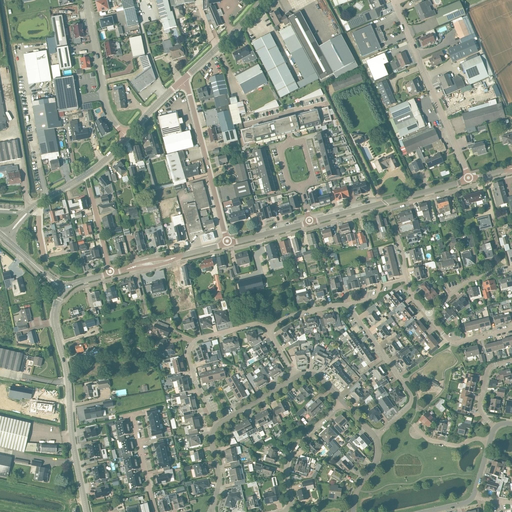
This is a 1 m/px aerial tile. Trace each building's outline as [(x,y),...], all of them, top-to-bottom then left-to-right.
[(96,4),(97,8),(97,7),(99,13),(105,11),(106,15),(117,12),(116,8),(113,9),(112,6),(111,2),(107,3),(106,0),(102,1),(101,1),(96,2),(96,4)] [(132,0),(121,0),(122,3),(124,11),(135,8),(133,1),(132,0)] [(170,7),(170,5),(169,5),(168,0),(150,0),(150,1),(152,0),(156,0),(160,15),(164,30),(177,27),(173,12),(171,12),(170,7)] [(350,30),(378,18),(381,17),(381,12),(385,10),(383,5),(384,5),(382,0),(368,0),(371,5),(374,3),(377,8),(375,9),(359,15),(360,17),(347,22),(350,30)] [(433,11),(431,11),(429,6),(431,5),(429,1),(415,7),(421,21),(435,15),(433,11)] [(439,26),(441,25),(465,15),(460,2),(454,4),(455,5),(440,11),(440,12),(442,16),(436,19),(439,26)] [(214,6),(207,9),(215,28),(222,25),(219,17),(217,11),(214,6)] [(177,20),(184,18),(181,7),(174,9),(177,20)] [(135,8),(124,11),(128,28),(139,25),(135,8)] [(270,15),(275,25),(273,27),(276,32),(279,30),(277,26),(283,23),(285,26),(290,23),(285,15),(281,17),(278,11),(270,15)] [(300,12),(291,17),(289,12),(285,14),(288,19),(321,80),(333,74),(336,79),(358,67),(341,35),(319,47),(300,12)] [(64,29),(61,16),(50,18),(54,38),(56,48),(67,46),(65,35),(68,35),(67,29),(64,29)] [(462,44),(473,39),(476,38),(467,17),(453,23),(462,44)] [(115,22),(114,18),(112,18),(108,19),(108,18),(104,19),(104,20),(100,21),(102,29),(103,29),(103,30),(106,29),(106,28),(114,26),(113,22),(115,22)] [(73,26),(72,26),(73,31),(75,39),(73,39),(74,44),(81,43),(80,42),(80,38),(83,38),(83,36),(81,25),(73,26)] [(371,25),(352,33),(362,57),(381,49),(379,44),(385,41),(379,27),(373,30),(371,25)] [(304,80),(296,84),(270,34),(252,43),(281,98),(299,89),(319,79),(291,26),(279,32),(304,80)] [(423,46),(435,41),(438,40),(433,30),(426,33),(427,36),(420,39),(423,46)] [(133,58),(145,55),(141,36),(129,39),(133,58)] [(54,38),(46,40),(48,50),(56,49),(56,48),(54,38)] [(473,39),(462,44),(447,50),(452,63),(478,52),(473,39)] [(171,45),(169,40),(162,42),(165,54),(167,53),(166,53),(170,52),(171,52),(173,59),(177,58),(176,57),(180,56),(181,57),(183,56),(184,55),(181,45),(175,47),(171,48),(171,45)] [(114,43),(113,42),(105,44),(107,52),(106,52),(107,57),(113,56),(114,57),(122,55),(120,49),(117,50),(115,42),(114,43)] [(67,47),(56,49),(60,70),(71,68),(67,47)] [(242,59),(242,60),(244,64),(253,61),(257,59),(253,51),(249,53),(246,47),(240,50),(238,52),(238,51),(233,54),(237,61),(242,59)] [(51,81),(46,51),(23,55),(28,84),(51,81)] [(432,55),(433,58),(429,60),(432,67),(442,63),(440,59),(444,57),(442,51),(432,55)] [(396,56),(398,60),(396,61),(396,62),(395,63),(398,69),(396,69),(398,73),(406,69),(405,67),(409,65),(406,58),(407,58),(405,53),(396,56)] [(385,54),(366,62),(374,82),(388,76),(384,66),(389,64),(385,54)] [(492,76),(484,55),(461,64),(459,65),(462,72),(464,71),(470,85),(492,76)] [(139,92),(156,80),(147,56),(139,57),(144,71),(131,81),(139,92)] [(82,70),(90,68),(88,57),(80,59),(82,69),(82,70)] [(258,64),(235,76),(245,94),(267,82),(258,64)] [(334,92),(363,81),(360,73),(331,84),(334,92)] [(231,105),(229,98),(223,75),(210,78),(212,87),(215,98),(217,97),(220,107),(228,105),(231,105)] [(455,78),(450,80),(447,75),(438,79),(445,96),(465,87),(462,79),(456,75),(455,78)] [(53,80),(58,112),(78,109),(72,77),(53,80)] [(417,80),(408,84),(413,96),(422,92),(417,80)] [(377,85),(382,98),(381,99),(383,105),(385,104),(386,107),(396,103),(386,81),(377,85)] [(126,103),(123,90),(123,86),(114,88),(115,91),(113,92),(115,103),(116,103),(117,110),(125,109),(124,103),(126,103)] [(212,87),(206,88),(198,90),(200,99),(200,101),(215,98),(212,87)] [(236,96),(229,98),(231,105),(236,103),(238,103),(236,96)] [(36,132),(54,129),(62,127),(61,121),(58,122),(55,103),(54,99),(31,102),(32,106),(36,132)] [(426,127),(414,99),(407,102),(407,101),(389,109),(393,119),(395,123),(393,124),(394,126),(396,125),(396,126),(394,127),(395,130),(397,129),(401,138),(419,130),(426,127)] [(497,105),(495,100),(488,102),(488,100),(467,106),(469,112),(462,114),(466,128),(464,129),(465,132),(467,131),(467,133),(476,131),(475,126),(505,118),(501,103),(497,105)] [(236,103),(239,114),(245,113),(243,102),(238,103),(236,103)] [(232,121),(240,119),(239,114),(236,103),(231,105),(228,105),(232,121)] [(220,124),(232,121),(228,105),(220,107),(220,108),(203,112),(207,127),(220,123),(220,124)] [(331,120),(328,108),(320,110),(320,109),(317,110),(317,112),(291,119),(291,117),(284,119),(278,120),(278,122),(252,129),(252,127),(248,128),(249,129),(242,131),(245,143),(252,142),(255,142),(281,136),(288,135),(296,133),(296,132),(321,125),(321,124),(324,123),(325,125),(328,124),(327,122),(331,120)] [(162,136),(182,131),(180,125),(183,124),(182,119),(179,120),(177,113),(158,117),(162,136)] [(101,119),(95,122),(97,127),(96,127),(102,137),(109,133),(107,130),(108,129),(106,126),(105,126),(104,123),(103,123),(101,119)] [(226,133),(235,130),(233,125),(241,123),(240,119),(232,121),(220,124),(221,128),(215,129),(215,128),(208,130),(209,137),(226,133)] [(77,125),(77,121),(70,122),(70,124),(73,141),(77,140),(77,141),(78,141),(79,141),(80,140),(88,138),(86,130),(80,131),(79,125),(77,125)] [(54,129),(36,132),(41,156),(42,160),(49,158),(49,162),(51,170),(51,169),(51,171),(55,170),(55,169),(59,168),(58,160),(57,160),(57,157),(59,157),(58,152),(54,129)] [(215,142),(218,141),(224,139),(225,143),(237,140),(235,130),(226,133),(209,137),(211,143),(212,144),(214,143),(215,142)] [(194,147),(190,131),(182,133),(182,131),(162,136),(162,137),(167,154),(194,147)] [(439,153),(438,150),(444,147),(441,140),(439,140),(436,132),(404,146),(399,148),(402,156),(407,154),(416,150),(420,149),(431,144),(434,151),(437,150),(439,153)] [(161,155),(161,151),(155,133),(148,135),(151,147),(145,149),(147,156),(153,155),(154,157),(161,155)] [(318,141),(330,138),(328,133),(317,136),(318,141)] [(511,133),(501,137),(503,145),(508,144),(508,145),(510,145),(511,146),(511,145),(511,133)] [(364,143),(362,138),(361,137),(363,136),(350,134),(356,147),(364,143)] [(330,138),(318,141),(318,142),(319,142),(320,146),(330,144),(328,139),(330,138)] [(17,140),(0,143),(0,162),(20,159),(17,140)] [(482,142),(475,144),(474,143),(467,145),(469,150),(472,149),(473,154),(477,152),(478,155),(486,153),(484,145),(483,145),(482,142)] [(137,163),(138,167),(144,165),(143,161),(144,161),(140,146),(133,147),(137,163)] [(332,149),(321,152),(323,157),(334,154),(332,149)] [(425,162),(424,158),(423,158),(420,149),(416,150),(420,161),(409,165),(412,172),(415,170),(416,172),(420,170),(420,171),(424,170),(421,164),(425,162)] [(266,155),(264,150),(263,150),(259,151),(259,150),(252,151),(254,158),(256,158),(266,155)] [(188,171),(186,171),(183,160),(185,160),(182,151),(168,155),(165,156),(173,183),(173,186),(186,182),(185,179),(199,175),(198,171),(197,171),(197,170),(199,167),(198,164),(190,166),(190,167),(187,167),(188,171)] [(443,162),(439,153),(434,155),(435,158),(429,160),(427,157),(424,158),(425,162),(428,169),(443,162)] [(334,154),(323,157),(324,162),(334,160),(332,154),(334,154)] [(217,167),(223,166),(226,165),(226,163),(227,162),(226,156),(215,159),(217,167)] [(392,156),(377,163),(376,161),(372,163),(375,168),(376,167),(379,172),(386,169),(385,166),(390,164),(392,170),(398,167),(392,156)] [(325,167),(335,165),(337,164),(336,159),(334,160),(324,162),(325,167)] [(117,172),(121,177),(127,171),(123,167),(124,166),(119,161),(112,168),(117,172)] [(65,174),(70,173),(68,163),(63,163),(64,168),(61,169),(62,174),(65,173),(65,174)] [(240,182),(247,180),(243,163),(235,165),(240,182)] [(173,186),(173,183),(156,187),(150,164),(146,165),(153,191),(173,186)] [(330,180),(341,177),(338,169),(337,170),(327,173),(328,178),(329,178),(330,180)] [(270,171),(260,173),(259,174),(260,179),(271,176),(270,171)] [(18,172),(8,174),(10,185),(20,183),(19,177),(18,172)] [(110,184),(103,176),(98,180),(105,188),(107,187),(111,193),(113,191),(111,183),(110,184)] [(193,194),(205,190),(206,190),(205,188),(204,188),(203,181),(191,184),(193,194)] [(237,198),(247,196),(251,195),(247,183),(247,182),(233,185),(235,194),(237,198)] [(352,184),(351,182),(348,183),(349,186),(352,186),(355,196),(358,195),(358,196),(361,195),(358,184),(358,182),(352,184)] [(358,184),(361,195),(365,194),(364,193),(367,192),(365,182),(358,184)] [(497,206),(507,203),(501,183),(493,185),(495,194),(493,195),(497,206)] [(274,186),(264,189),(266,195),(274,192),(276,192),(274,186)] [(340,189),(343,200),(348,198),(348,197),(349,197),(346,187),(340,189)] [(343,200),(340,189),(333,191),(336,201),(337,200),(337,201),(343,200)] [(196,202),(197,210),(209,207),(205,192),(206,192),(205,190),(193,194),(196,202)] [(321,205),(319,199),(317,199),(316,193),(315,194),(315,192),(309,194),(310,195),(309,195),(312,205),(320,203),(320,205),(321,205)] [(481,198),(480,193),(470,195),(472,204),(482,201),(483,205),(487,204),(485,197),(481,198)] [(102,205),(109,204),(107,195),(100,197),(102,205)] [(472,204),(470,195),(463,197),(465,203),(461,204),(463,211),(467,210),(466,205),(472,204)] [(319,199),(321,205),(330,203),(329,196),(325,197),(324,196),(319,197),(319,199)] [(290,207),(292,213),(291,211),(299,209),(296,198),(296,199),(295,197),(290,199),(290,200),(291,206),(290,207),(290,206),(290,207)] [(76,207),(87,204),(85,199),(78,201),(79,203),(73,204),(72,200),(68,201),(70,208),(73,208),(76,207)] [(451,215),(446,199),(441,200),(441,201),(442,204),(443,204),(444,208),(445,213),(446,216),(447,222),(461,218),(461,215),(457,216),(456,213),(451,215)] [(441,200),(437,202),(438,206),(437,206),(438,209),(439,209),(440,215),(445,213),(444,208),(443,204),(442,204),(441,201),(441,200)] [(200,220),(197,210),(196,202),(183,206),(190,234),(202,231),(202,228),(206,227),(206,230),(215,228),(213,221),(209,222),(208,217),(200,219),(201,219),(200,220)] [(114,203),(110,204),(109,204),(102,205),(103,206),(99,207),(101,214),(116,210),(114,203)] [(269,219),(266,208),(265,204),(262,205),(263,210),(260,211),(261,214),(260,214),(261,217),(262,217),(263,221),(269,219)] [(284,208),(283,204),(279,205),(280,209),(282,216),(292,213),(290,207),(284,208)] [(426,218),(427,221),(430,220),(426,204),(418,205),(420,212),(421,211),(423,219),(426,218)] [(237,214),(239,222),(246,220),(244,211),(241,212),(239,206),(235,207),(237,214)] [(266,208),(269,219),(275,217),(274,214),(275,214),(274,211),(273,207),(272,207),(272,206),(266,208)] [(68,214),(67,207),(63,208),(64,209),(56,211),(49,213),(50,218),(59,216),(64,215),(68,214)] [(138,214),(137,207),(125,210),(126,215),(130,214),(130,216),(138,214)] [(237,214),(235,207),(231,208),(233,214),(229,215),(231,224),(239,222),(237,214)] [(399,214),(401,223),(413,220),(411,212),(405,213),(399,214)] [(507,213),(496,216),(498,224),(509,221),(507,213)] [(59,216),(50,218),(51,223),(59,222),(58,221),(61,221),(61,220),(64,219),(65,221),(68,221),(68,223),(59,226),(59,228),(65,227),(71,225),(69,214),(64,215),(59,216)] [(172,218),(174,228),(178,242),(184,241),(180,226),(184,225),(182,215),(172,218)] [(383,220),(381,215),(376,217),(380,232),(382,237),(387,235),(385,226),(388,226),(386,219),(383,220)] [(111,216),(102,218),(103,224),(105,223),(106,226),(105,226),(106,231),(114,229),(111,216)] [(489,216),(477,219),(480,231),(492,228),(489,216)] [(418,220),(412,222),(414,231),(420,229),(418,220)] [(75,230),(76,233),(91,229),(90,224),(83,226),(83,228),(75,230)] [(71,225),(65,227),(66,232),(59,233),(60,235),(53,236),(54,242),(68,238),(69,238),(74,237),(71,225)] [(341,235),(341,238),(346,237),(349,246),(357,244),(354,234),(348,236),(347,233),(350,232),(348,225),(339,227),(341,235)] [(157,247),(164,245),(161,232),(163,232),(162,226),(157,227),(158,233),(154,234),(157,247)] [(334,237),(332,238),(330,229),(322,232),(324,239),(328,238),(329,243),(333,242),(335,241),(336,245),(341,243),(338,235),(333,236),(334,237)] [(413,235),(406,237),(408,244),(418,242),(417,238),(421,237),(420,230),(413,232),(413,235)] [(358,232),(358,235),(362,249),(368,247),(365,236),(363,237),(363,233),(362,233),(361,231),(358,232)] [(142,233),(135,234),(139,252),(146,250),(142,233)] [(314,249),(318,248),(314,234),(307,236),(309,247),(313,246),(314,249)] [(472,235),(467,236),(469,243),(473,241),(475,247),(472,235)] [(125,243),(124,237),(115,239),(116,245),(119,256),(125,255),(125,254),(128,253),(125,242),(125,243)] [(68,238),(54,242),(56,247),(63,246),(63,247),(67,246),(66,242),(69,242),(69,238),(68,238)] [(301,254),(300,249),(297,239),(292,241),(297,259),(302,258),(301,254)] [(284,255),(285,260),(292,258),(288,242),(280,244),(283,255),(284,255)] [(76,243),(70,245),(71,253),(78,251),(76,243)] [(489,244),(488,244),(482,246),(482,249),(479,250),(479,251),(479,253),(481,254),(482,254),(483,258),(485,259),(493,257),(494,256),(491,245),(489,244)] [(274,245),(265,247),(269,261),(270,261),(272,269),(283,266),(282,262),(279,263),(278,259),(274,245)] [(382,249),(384,256),(393,254),(391,246),(382,249)] [(86,257),(99,254),(98,248),(84,252),(85,257),(86,257)] [(300,249),(301,254),(303,253),(305,260),(313,258),(312,251),(306,252),(305,248),(300,249)] [(414,263),(422,261),(419,249),(410,251),(411,257),(410,257),(411,260),(413,259),(414,263)] [(456,258),(455,258),(454,254),(450,256),(449,251),(445,252),(449,269),(453,268),(453,270),(459,269),(456,258)] [(238,266),(250,263),(247,252),(235,255),(238,266)] [(449,269),(445,252),(441,253),(443,261),(437,263),(440,274),(446,272),(446,270),(449,269)] [(470,252),(461,254),(463,259),(464,259),(466,265),(466,267),(472,265),(475,264),(473,255),(471,255),(470,252)] [(100,259),(99,254),(86,257),(85,257),(81,258),(83,264),(87,263),(87,262),(100,259)] [(384,256),(386,263),(395,261),(393,254),(384,256)] [(219,270),(227,269),(224,257),(216,259),(219,270)] [(210,267),(213,266),(212,260),(203,262),(204,265),(200,266),(201,270),(205,269),(206,272),(211,271),(210,267)] [(386,263),(388,271),(397,268),(395,261),(386,263)] [(349,267),(354,289),(360,287),(360,285),(362,285),(361,277),(355,278),(354,275),(352,266),(349,267)] [(181,268),(185,287),(190,285),(187,267),(181,268)] [(348,277),(349,280),(343,281),(345,289),(348,288),(348,290),(354,289),(349,267),(346,268),(348,276),(348,277)] [(418,280),(426,278),(423,267),(414,269),(415,274),(416,274),(418,280)] [(372,285),(368,269),(367,268),(364,269),(366,276),(361,277),(362,285),(365,284),(366,286),(372,285)] [(368,269),(372,285),(378,283),(377,281),(380,280),(378,273),(373,274),(372,271),(371,268),(368,269)] [(388,271),(390,278),(399,276),(397,268),(388,271)] [(9,272),(2,274),(5,289),(6,289),(5,285),(12,283),(13,287),(15,295),(24,293),(23,288),(23,287),(22,285),(23,285),(22,285),(21,280),(14,282),(13,279),(11,279),(9,272)] [(340,275),(335,276),(329,278),(333,294),(341,292),(339,282),(342,281),(340,275)] [(237,282),(240,294),(265,288),(262,276),(237,282)] [(499,281),(502,289),(509,288),(510,292),(511,291),(511,285),(510,278),(499,281)] [(136,290),(135,288),(133,280),(120,283),(121,289),(128,287),(130,292),(132,295),(136,294),(137,297),(141,296),(139,289),(136,290)] [(161,292),(164,291),(161,280),(157,281),(157,283),(150,284),(152,293),(161,291),(161,292)] [(493,281),(483,284),(484,291),(482,292),(484,300),(489,299),(487,292),(496,290),(493,281)] [(429,302),(437,295),(432,289),(431,290),(425,282),(419,287),(421,289),(422,289),(426,293),(423,296),(429,302)] [(317,298),(318,298),(321,298),(321,297),(324,296),(324,294),(327,293),(325,285),(320,286),(320,288),(315,290),(317,298)] [(110,301),(117,298),(114,288),(106,290),(110,301)] [(468,290),(470,298),(477,296),(478,298),(481,297),(480,290),(476,291),(475,288),(468,290)] [(94,307),(102,305),(99,292),(91,294),(94,307)] [(298,302),(309,300),(307,292),(296,294),(298,302)] [(393,303),(401,297),(397,292),(391,296),(389,293),(384,297),(388,303),(390,300),(393,303)] [(401,297),(393,303),(395,306),(392,308),(396,312),(401,308),(399,305),(404,301),(401,297)] [(452,306),(454,308),(453,309),(453,310),(454,311),(455,311),(456,310),(458,312),(467,304),(461,298),(458,301),(452,306)] [(223,309),(221,309),(222,311),(215,313),(218,324),(228,321),(224,309),(227,309),(225,301),(221,302),(223,309)] [(369,322),(371,320),(378,316),(376,313),(379,311),(377,309),(374,305),(369,308),(368,309),(372,313),(370,314),(366,317),(368,320),(369,322)] [(202,327),(212,325),(209,314),(212,314),(210,306),(206,307),(208,314),(199,316),(202,327)] [(404,317),(412,310),(408,306),(403,310),(401,308),(396,312),(399,316),(402,314),(404,317)] [(511,314),(510,307),(510,309),(503,311),(503,314),(505,323),(511,321),(508,313),(511,312),(511,314)] [(72,318),(82,316),(85,315),(84,312),(81,312),(79,308),(70,310),(72,318)] [(441,314),(446,320),(450,318),(452,320),(457,316),(451,309),(449,311),(447,308),(444,311),(441,314)] [(18,332),(28,329),(26,323),(31,322),(29,316),(30,315),(28,309),(20,311),(22,317),(20,317),(21,322),(16,323),(18,332)] [(95,312),(95,309),(91,310),(92,316),(93,318),(97,317),(97,316),(99,316),(99,314),(100,314),(99,309),(97,310),(97,311),(95,312)] [(185,329),(194,326),(193,319),(197,318),(194,309),(190,310),(192,319),(183,322),(185,329)] [(412,310),(404,317),(406,319),(404,322),(405,324),(404,325),(406,327),(412,322),(410,320),(416,315),(412,310)] [(328,314),(330,324),(333,324),(334,327),(336,326),(337,328),(341,327),(339,319),(335,320),(333,313),(328,314)] [(500,324),(498,315),(493,316),(492,313),(489,314),(492,323),(494,322),(495,325),(500,324)] [(321,323),(323,331),(326,330),(326,329),(328,328),(327,325),(330,324),(328,314),(322,315),(324,322),(321,323)] [(378,316),(369,322),(373,326),(378,322),(380,325),(386,321),(387,320),(385,317),(383,318),(382,316),(379,318),(378,316)] [(310,318),(313,328),(316,328),(317,331),(319,330),(319,332),(323,331),(321,323),(318,324),(316,317),(310,318)] [(472,331),(468,317),(465,318),(467,324),(464,325),(461,325),(463,330),(465,329),(465,333),(472,331)] [(476,322),(470,323),(469,317),(468,317),(472,331),(478,329),(476,322)] [(85,322),(85,323),(81,324),(81,323),(73,325),(76,337),(84,334),(82,328),(87,327),(87,328),(99,325),(97,318),(85,322)] [(305,334),(308,333),(311,332),(310,329),(313,328),(310,318),(305,320),(306,323),(302,324),(305,334)] [(482,320),(484,328),(490,326),(488,318),(482,320)] [(412,322),(406,327),(408,330),(409,328),(411,330),(413,328),(416,331),(423,325),(418,320),(414,324),(412,322)] [(482,320),(476,322),(478,329),(484,328),(482,320)] [(161,334),(167,337),(170,330),(163,327),(165,324),(157,321),(156,324),(155,324),(152,332),(153,332),(151,335),(159,338),(161,334)] [(386,321),(380,325),(382,328),(376,331),(380,336),(388,330),(386,328),(389,326),(386,321)] [(284,339),(293,333),(291,331),(294,329),(291,324),(285,327),(287,330),(281,334),(284,339)] [(417,342),(424,336),(422,334),(426,330),(423,325),(416,331),(413,334),(416,338),(415,339),(417,342)] [(390,333),(388,330),(380,336),(383,341),(389,337),(391,339),(390,340),(396,336),(395,336),(397,335),(395,332),(394,333),(393,331),(390,333)] [(28,333),(28,334),(25,335),(21,336),(21,333),(16,334),(18,342),(19,342),(20,342),(27,340),(29,339),(31,344),(37,343),(34,331),(28,333)] [(253,341),(254,346),(262,341),(259,337),(256,338),(254,332),(246,334),(248,342),(253,341)] [(347,341),(347,342),(354,337),(351,332),(345,337),(342,339),(345,343),(347,341)] [(294,336),(293,333),(284,339),(287,343),(289,342),(291,345),(293,344),(294,343),(298,340),(307,341),(306,338),(305,334),(299,338),(297,334),(294,336)] [(396,336),(390,340),(392,343),(386,347),(390,351),(398,345),(396,343),(399,341),(398,339),(401,337),(399,334),(397,335),(395,336),(396,336)] [(424,336),(417,342),(419,344),(421,343),(422,344),(425,342),(427,345),(434,340),(430,335),(426,338),(424,336)] [(234,341),(233,337),(227,339),(230,349),(233,348),(234,351),(241,349),(238,340),(234,341)] [(347,342),(350,346),(357,341),(354,337),(347,342)] [(508,338),(502,339),(504,349),(505,349),(504,347),(510,346),(508,338)] [(172,354),(175,353),(173,344),(171,345),(170,346),(168,346),(167,345),(166,344),(167,343),(166,339),(158,341),(160,350),(163,350),(165,351),(164,352),(165,356),(171,355),(172,354)] [(224,347),(221,348),(222,354),(228,353),(227,350),(230,349),(227,339),(222,340),(224,347)] [(502,341),(496,342),(498,350),(504,349),(502,339),(502,341)] [(434,340),(427,345),(430,348),(427,350),(429,352),(428,353),(430,355),(433,352),(432,350),(438,344),(434,340)] [(198,356),(208,353),(207,350),(210,349),(210,346),(212,346),(210,341),(202,344),(203,347),(196,349),(198,356)] [(350,346),(353,350),(362,344),(362,343),(360,345),(357,341),(350,346)] [(496,342),(490,344),(492,352),(498,350),(496,342)] [(77,354),(84,351),(83,349),(87,348),(86,344),(75,347),(77,354)] [(262,347),(260,344),(252,348),(254,352),(255,351),(260,359),(264,357),(263,355),(268,352),(264,345),(262,347)] [(359,352),(365,348),(362,344),(353,350),(353,351),(356,349),(359,352)] [(486,353),(492,352),(490,344),(484,345),(485,349),(483,349),(484,354),(486,353)] [(312,353),(313,346),(309,345),(308,348),(306,349),(305,347),(303,347),(303,351),(300,351),(302,361),(307,360),(307,358),(311,357),(310,353),(312,353)] [(398,345),(390,351),(393,356),(400,351),(402,354),(409,349),(406,346),(404,348),(402,346),(400,348),(398,345)] [(319,362),(323,353),(321,351),(322,348),(317,346),(314,351),(317,353),(314,359),(314,360),(314,362),(317,363),(318,362),(319,362)] [(466,358),(478,355),(476,346),(464,350),(466,358)] [(19,372),(22,355),(23,354),(17,353),(5,350),(0,348),(0,368),(12,371),(18,372),(19,372)] [(362,356),(368,352),(365,348),(359,352),(359,353),(362,356)] [(409,349),(402,354),(404,356),(397,361),(400,366),(408,360),(406,357),(409,356),(408,354),(411,352),(409,349)] [(339,354),(338,350),(333,354),(330,352),(327,351),(326,354),(323,353),(319,362),(319,364),(322,366),(324,364),(325,362),(329,364),(332,358),(334,359),(339,354)] [(362,356),(364,361),(371,356),(368,352),(362,356)] [(208,353),(198,356),(200,362),(206,360),(207,364),(218,361),(216,355),(209,357),(208,353)] [(22,355),(19,372),(22,372),(25,360),(33,362),(32,365),(40,367),(42,359),(34,357),(22,355)] [(367,365),(374,360),(371,356),(364,361),(367,365)] [(275,364),(272,366),(277,375),(282,372),(279,366),(282,364),(278,358),(273,362),(275,364)] [(174,367),(184,365),(182,359),(172,361),(174,367)] [(408,360),(400,366),(403,371),(410,366),(412,369),(417,365),(415,362),(414,362),(413,361),(410,362),(408,360)] [(338,366),(335,362),(329,368),(332,372),(338,366)] [(262,368),(266,374),(269,372),(273,378),(277,375),(272,366),(270,363),(262,368)] [(184,365),(174,367),(175,374),(185,372),(184,365)] [(334,377),(342,370),(338,366),(332,372),(335,375),(334,377)] [(373,367),(367,371),(371,376),(373,374),(375,377),(384,371),(380,366),(375,370),(373,367)] [(217,369),(220,379),(226,377),(223,367),(217,369)] [(266,374),(262,368),(259,370),(260,372),(256,374),(258,377),(263,386),(268,383),(263,376),(266,374)] [(217,369),(212,371),(214,380),(220,379),(217,369)] [(499,372),(500,376),(496,376),(497,379),(500,379),(501,380),(504,379),(505,382),(511,380),(511,377),(510,369),(499,372)] [(334,377),(338,381),(344,375),(340,371),(342,370),(334,377)] [(212,371),(206,372),(208,382),(214,380),(212,371)] [(380,384),(383,382),(381,379),(387,375),(384,371),(375,377),(377,379),(374,381),(378,387),(381,385),(380,384)] [(202,383),(208,382),(206,372),(200,374),(202,383)] [(252,377),(250,373),(246,375),(250,382),(253,380),(258,389),(263,386),(258,377),(255,379),(253,376),(252,377)] [(466,384),(475,386),(476,379),(473,378),(474,375),(466,373),(465,378),(467,379),(466,384)] [(226,380),(230,385),(238,380),(235,375),(226,380)] [(338,381),(341,384),(347,379),(344,375),(338,381)] [(178,387),(188,385),(187,378),(179,380),(179,376),(174,377),(171,378),(172,382),(177,381),(178,387)] [(345,388),(351,383),(347,379),(341,384),(345,388)] [(109,380),(97,382),(98,389),(110,388),(109,380)] [(230,385),(232,390),(241,385),(238,380),(230,385)] [(353,399),(361,392),(359,389),(361,387),(360,386),(360,385),(358,382),(352,388),(354,390),(349,395),(353,399)] [(295,398),(300,403),(306,397),(306,398),(312,392),(305,384),(299,390),(301,392),(295,398)] [(475,386),(466,384),(465,389),(462,388),(461,393),(469,395),(470,392),(473,392),(475,386)] [(86,398),(93,397),(91,385),(84,386),(86,398)] [(188,385),(178,387),(180,393),(189,391),(188,385)] [(232,390),(235,395),(244,390),(241,385),(232,390)] [(386,397),(388,395),(383,387),(381,385),(378,387),(377,388),(384,398),(378,402),(386,412),(393,407),(386,397)] [(11,386),(9,396),(11,396),(15,397),(15,399),(21,400),(22,398),(30,400),(32,390),(13,387),(11,386)] [(397,402),(403,397),(396,388),(390,392),(397,402)] [(498,389),(497,396),(504,397),(505,390),(498,389)] [(244,390),(235,395),(239,401),(247,396),(244,390)] [(361,392),(353,399),(357,403),(362,398),(364,401),(367,398),(370,396),(368,393),(367,394),(365,392),(363,394),(361,392)] [(469,395),(461,393),(460,398),(463,398),(462,403),(470,405),(472,399),(469,398),(469,395)] [(186,405),(195,403),(194,397),(187,398),(187,395),(180,397),(181,403),(185,402),(186,405)] [(307,409),(310,412),(308,413),(308,415),(310,416),(311,417),(313,415),(314,416),(325,406),(318,399),(307,409)] [(498,412),(500,401),(491,399),(490,410),(498,412)] [(112,400),(103,402),(104,409),(114,407),(112,400)] [(442,400),(436,406),(438,408),(441,405),(442,404),(443,403),(444,401),(442,400)] [(281,412),(282,413),(288,410),(284,401),(278,404),(279,406),(274,409),(277,414),(281,412)] [(36,402),(34,414),(39,414),(40,412),(52,413),(53,404),(36,402)] [(184,410),(183,410),(184,416),(191,414),(190,411),(197,410),(195,403),(186,405),(186,406),(183,407),(184,410)] [(470,405),(462,403),(460,408),(458,408),(457,412),(465,414),(465,411),(469,412),(470,405)] [(157,410),(156,406),(150,408),(150,411),(147,412),(148,417),(149,417),(158,415),(157,410)] [(86,420),(102,417),(101,407),(84,410),(86,420)] [(373,419),(376,423),(380,420),(377,416),(377,414),(380,412),(376,407),(366,413),(371,420),(373,419)] [(279,424),(275,417),(274,415),(270,417),(266,410),(261,413),(266,423),(271,420),(274,425),(278,423),(278,424),(279,424)] [(428,427),(435,420),(427,412),(419,420),(423,424),(424,423),(428,427)] [(258,423),(255,425),(259,433),(263,431),(260,426),(266,423),(261,413),(255,416),(258,423)] [(199,417),(193,418),(192,414),(191,414),(184,416),(183,416),(185,422),(190,421),(190,425),(200,423),(199,417)] [(337,424),(334,427),(340,433),(345,429),(342,426),(347,421),(341,415),(335,421),(337,424)] [(0,446),(23,452),(30,424),(0,416),(0,446)] [(469,429),(471,421),(472,418),(462,416),(462,419),(465,420),(464,424),(462,423),(461,423),(459,424),(458,427),(459,427),(457,434),(464,435),(466,428),(469,429)] [(127,422),(121,424),(120,421),(115,422),(117,431),(129,428),(127,422)] [(241,424),(246,433),(251,430),(253,434),(257,432),(254,425),(251,426),(248,421),(241,424)] [(440,423),(439,426),(436,426),(435,431),(438,431),(437,434),(445,436),(446,428),(450,429),(451,422),(448,421),(447,425),(440,423)] [(200,423),(190,425),(191,429),(188,430),(189,434),(196,433),(196,430),(201,428),(200,423)] [(246,433),(241,424),(235,428),(238,433),(235,435),(239,441),(243,439),(241,435),(246,433)] [(86,439),(97,436),(96,432),(99,432),(97,425),(86,428),(87,431),(84,432),(85,435),(84,435),(85,438),(86,439)] [(333,446),(332,445),(335,442),(336,441),(336,440),(335,440),(334,438),(337,436),(329,427),(320,435),(325,441),(323,443),(329,450),(333,446)] [(119,440),(124,439),(124,438),(124,436),(130,434),(129,428),(117,431),(119,440)] [(163,437),(162,435),(161,429),(152,431),(151,431),(153,437),(156,436),(157,439),(163,437)] [(355,434),(350,439),(352,442),(354,444),(355,444),(358,441),(364,448),(370,443),(363,434),(359,438),(355,434)] [(193,438),(192,435),(186,436),(187,442),(189,442),(190,447),(200,445),(200,444),(201,443),(200,439),(199,439),(199,437),(193,438)] [(125,441),(124,438),(124,439),(119,440),(119,443),(122,442),(123,448),(133,446),(131,440),(125,441)] [(164,442),(163,439),(157,441),(158,444),(154,444),(156,450),(165,448),(165,447),(164,442)] [(264,443),(262,439),(253,445),(255,449),(264,443)] [(319,449),(323,445),(319,440),(314,444),(312,442),(307,447),(310,450),(309,451),(309,452),(310,453),(311,453),(312,452),(314,454),(319,450),(319,449)] [(89,453),(101,450),(100,444),(97,445),(97,442),(91,443),(92,446),(88,447),(89,453)] [(226,457),(238,454),(237,447),(238,447),(238,443),(230,445),(231,448),(231,449),(224,451),(226,457)] [(36,452),(40,452),(56,453),(56,445),(41,444),(36,444),(36,452)] [(122,457),(128,456),(131,455),(130,453),(134,452),(133,446),(132,446),(123,448),(121,449),(122,454),(122,457)] [(267,455),(265,460),(274,463),(276,458),(275,457),(277,451),(270,449),(269,452),(268,452),(267,452),(266,455),(267,455)] [(101,450),(89,453),(90,459),(95,458),(95,461),(103,459),(101,450)] [(194,450),(189,451),(190,455),(194,454),(196,461),(203,460),(202,451),(194,453),(194,450)] [(364,459),(362,457),(362,458),(355,450),(349,455),(356,463),(360,460),(361,461),(364,459)] [(234,466),(241,464),(240,464),(239,460),(237,460),(236,455),(239,455),(238,454),(226,457),(227,463),(234,462),(234,466)] [(0,476),(7,478),(11,479),(12,475),(8,474),(12,458),(0,455),(0,476)] [(128,456),(122,457),(123,460),(126,460),(127,465),(127,466),(136,463),(137,463),(135,458),(131,458),(131,455),(128,456)] [(343,462),(339,465),(343,469),(344,468),(347,472),(352,468),(347,463),(349,461),(345,456),(341,459),(343,462)] [(296,465),(305,467),(306,463),(310,464),(310,462),(313,463),(314,459),(305,457),(304,460),(298,458),(296,465)] [(495,459),(494,462),(493,462),(489,473),(498,476),(500,472),(503,473),(506,462),(497,459),(497,460),(495,459)] [(36,467),(35,473),(39,474),(37,481),(46,483),(49,470),(40,468),(41,462),(32,460),(31,466),(36,467)] [(262,473),(271,475),(273,475),(274,475),(275,472),(274,470),(272,470),(273,469),(262,466),(263,463),(256,461),(255,465),(261,467),(261,469),(263,469),(262,473)] [(170,467),(168,462),(159,464),(160,469),(163,469),(164,471),(170,470),(170,467)] [(138,469),(137,463),(127,466),(127,465),(124,466),(126,475),(132,474),(132,471),(138,469)] [(196,477),(198,476),(207,474),(205,466),(204,467),(203,463),(193,465),(196,477)] [(97,468),(93,469),(94,475),(104,473),(102,464),(97,465),(97,468)] [(241,464),(234,466),(235,469),(229,471),(230,476),(240,474),(239,469),(242,468),(241,464)] [(306,477),(307,474),(308,474),(309,469),(305,467),(296,465),(295,471),(301,472),(300,475),(306,477)] [(343,479),(346,474),(335,468),(330,476),(340,482),(342,478),(343,479)] [(174,478),(172,469),(170,470),(164,471),(165,475),(157,477),(157,478),(156,478),(157,483),(158,483),(158,484),(162,483),(162,484),(166,484),(166,482),(169,482),(169,479),(174,478)] [(106,482),(104,473),(94,475),(96,481),(100,480),(101,483),(106,482)] [(139,475),(133,476),(132,474),(126,475),(128,484),(131,483),(141,481),(139,475)] [(240,474),(230,476),(231,482),(238,481),(238,485),(241,484),(245,483),(245,480),(244,474),(240,475),(240,474)] [(203,488),(209,487),(208,480),(193,483),(196,495),(204,493),(203,488)] [(501,490),(503,482),(501,481),(496,480),(495,483),(488,481),(486,488),(495,491),(496,489),(501,490)] [(130,492),(131,492),(136,491),(136,488),(142,487),(141,481),(131,483),(132,489),(130,489),(130,492)] [(243,494),(241,488),(241,484),(238,485),(239,487),(232,488),(232,491),(232,493),(232,494),(229,494),(228,498),(225,505),(232,508),(235,501),(244,499),(243,494)] [(110,491),(108,485),(97,488),(98,491),(95,492),(96,499),(108,496),(107,492),(110,491)] [(337,485),(331,485),(329,499),(336,500),(336,496),(340,496),(341,489),(336,489),(337,485)] [(272,492),(264,494),(266,504),(271,503),(271,502),(277,501),(276,495),(279,494),(278,487),(271,488),(272,492)] [(260,498),(258,490),(257,488),(254,489),(256,496),(249,498),(250,501),(246,502),(247,508),(251,507),(251,508),(258,507),(257,499),(260,498)] [(300,501),(308,499),(305,489),(298,491),(300,501)] [(175,498),(173,494),(167,495),(169,503),(173,502),(174,507),(176,508),(176,510),(183,508),(183,506),(184,506),(184,505),(184,504),(184,501),(182,501),(182,499),(181,499),(180,498),(177,499),(176,497),(175,498)] [(162,501),(162,502),(159,503),(161,511),(165,511),(169,511),(167,504),(169,503),(168,497),(162,499),(162,501)] [(149,511),(148,505),(148,503),(147,503),(144,504),(140,505),(141,511),(149,511)]
